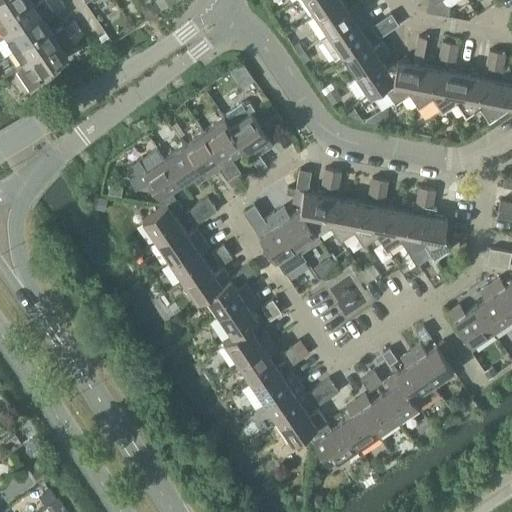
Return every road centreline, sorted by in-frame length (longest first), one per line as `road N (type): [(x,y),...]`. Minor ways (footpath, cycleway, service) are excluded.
road 1 (residential): [(479,155),(486,173),(471,277),(337,367),(226,204),(297,157)]
road 2 (tertiary): [(177,511),(0,260)]
road 3 (residential): [(479,155),(456,159),(356,144),(331,132),(265,40),(234,18)]
road 4 (unclassified): [(0,205),(234,18)]
road 5 (unclassified): [(231,1),(0,157)]
road 6 (tertiary): [(0,342),(114,511)]
road 7 (residential): [(511,34),(407,17),(396,0)]
